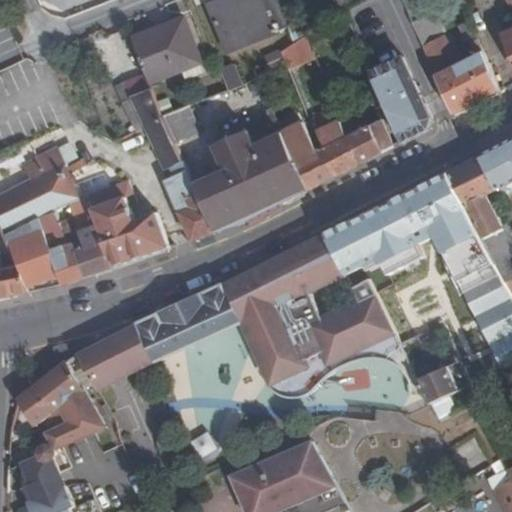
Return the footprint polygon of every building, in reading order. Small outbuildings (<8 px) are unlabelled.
[(218,0),(221,8),(241,0),(218,0)] [(236,49),(294,26),(284,0),(241,0),(221,8),(236,49)] [(307,0),(286,0),(290,11),(309,4),(307,0)] [(350,8),(366,0),(338,0),(295,28),(300,42),(314,33),(323,27),(351,10),(350,8)] [(420,21),(424,31),(448,18),(455,31),(478,20),(473,10),(457,4),(420,21)] [(155,72),(160,85),(195,71),(213,63),(195,19),(143,41),(155,72)] [(314,33),(318,43),(328,37),(323,27),(314,33)] [(299,55),(318,43),(314,33),(300,42),(294,46),(299,55)] [(463,115),(511,90),(486,38),(480,41),(486,54),(466,64),(455,39),(448,37),(431,45),(463,115)] [(372,58),(410,141),(444,124),(405,42),(372,58)] [(269,55),(273,63),(290,55),(288,49),(288,48),(269,55)] [(213,63),(195,71),(198,79),(217,71),(213,63)] [(228,71),(235,91),(248,86),(240,66),(228,71)] [(160,85),(155,72),(135,79),(142,95),(144,94),(160,87),(160,85)] [(177,182),(201,239),(223,231),(202,184),(184,142),(173,117),(160,87),(144,94),(170,160),(182,164),(187,177),(177,182)] [(197,107),(173,117),(184,142),(208,132),(197,107)] [(349,122),(368,163),(402,146),(390,121),(372,131),(363,111),(348,118),(349,122)] [(287,123),(293,134),(313,123),(308,112),(287,123)] [(233,191),(247,222),(282,207),(316,189),(293,134),(287,123),(285,118),(221,145),(232,171),(216,178),(223,195),(233,191)] [(331,150),(342,176),(368,163),(349,122),(328,133),(335,149),(331,150)] [(293,134),(316,189),(342,176),(331,150),(328,152),(313,123),(293,134)] [(73,165),(81,162),(87,159),(80,142),(67,149),(73,165)] [(511,143),(488,156),(505,190),(511,187),(511,186),(511,143)] [(43,161),(67,149),(66,147),(42,159),(43,161)] [(11,227),(13,231),(62,210),(68,207),(89,198),(76,172),(84,169),(81,162),(73,165),(67,149),(43,161),(50,177),(29,187),(1,201),(4,208),(11,227)] [(505,190),(488,156),(455,172),(503,267),(511,284),(511,235),(493,197),(505,190)] [(43,161),(42,159),(20,169),(29,187),(50,177),(43,161)] [(202,184),(223,231),(247,222),(233,191),(223,195),(216,178),(202,184)] [(112,207),(135,199),(142,196),(137,182),(106,192),(112,207)] [(107,223),(124,266),(178,247),(166,214),(145,222),(135,199),(112,207),(106,192),(105,190),(96,194),(101,207),(107,223)] [(101,207),(96,194),(89,198),(68,207),(73,219),(101,207)] [(0,299),(37,292),(27,266),(12,269),(9,252),(0,253),(0,210),(4,208),(1,201),(0,198),(0,299)] [(4,208),(0,210),(0,232),(11,227),(4,208)] [(27,266),(37,292),(74,284),(61,250),(56,236),(71,231),(62,210),(13,231),(27,266)] [(61,250),(74,284),(124,266),(107,223),(89,230),(87,225),(71,231),(76,244),(93,238),(96,246),(79,252),(76,244),(61,250)] [(61,250),(76,244),(71,231),(56,236),(61,250)] [(94,345),(85,351),(102,383),(129,370),(130,372),(246,323),(278,385),(274,387),(277,389),(280,391),(284,393),(288,395),(294,396),(297,396),(300,396),(305,396),(309,395),(314,393),(315,392),(317,390),(319,389),(320,387),(322,385),(323,384),(325,382),(327,380),(329,379),(331,376),(333,375),(335,374),(336,372),(339,370),(343,368),(346,366),(350,365),(354,363),(358,362),(360,361),(363,360),(366,359),(368,359),(369,358),(371,358),(374,357),(376,357),(378,357),(379,357),(382,357),(384,357),(389,358),(391,358),(395,360),(398,362),(402,365),(406,368),(409,373),(410,376),(412,383),(413,390),(430,393),(422,378),(414,358),(407,344),(406,342),(377,278),(358,288),(356,274),(332,233),(308,243),(292,251),(113,335),(94,345)] [(465,350),(481,385),(510,372),(494,337),(465,350)] [(407,344),(414,358),(425,354),(418,339),(407,344)] [(24,399),(23,402),(36,425),(56,410),(64,423),(73,417),(65,403),(89,386),(74,359),(24,399)] [(450,395),(461,390),(452,371),(442,369),(422,378),(430,393),(434,402),(450,395)] [(41,511),(78,511),(76,505),(81,504),(63,453),(66,445),(110,425),(89,386),(65,403),(73,417),(64,423),(61,424),(53,428),(58,438),(51,441),(48,451),(27,461),(29,482),(41,511)] [(457,411),(450,395),(435,402),(442,419),(457,411)] [(50,422),(53,428),(61,424),(58,418),(50,422)] [(359,511),(318,440),(239,475),(255,511),(359,511)] [(467,464),(481,456),(472,441),(458,449),(467,464)]
